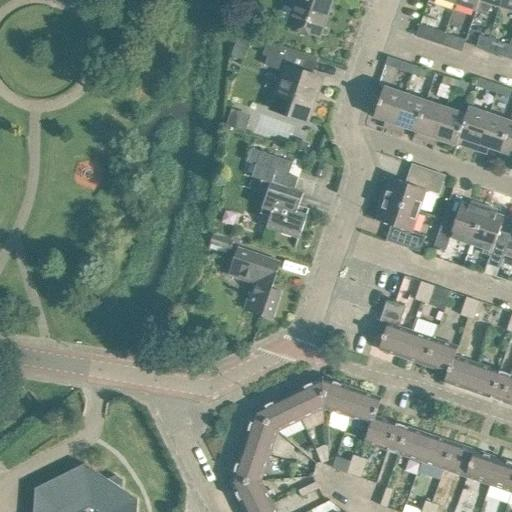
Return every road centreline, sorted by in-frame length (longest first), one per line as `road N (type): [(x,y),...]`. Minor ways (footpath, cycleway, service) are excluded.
road 1 (residential): [(511,418),(288,348)]
road 2 (residential): [(339,236),(511,291)]
road 3 (residential): [(511,188),(353,130)]
road 4 (residential): [(154,379),(0,353)]
road 5 (residential): [(219,511),(154,379)]
road 6 (residential): [(154,379),(216,385),(288,348)]
road 7 (residential): [(511,76),(375,35)]
road 8 (residential): [(288,348),(304,337),(339,236)]
